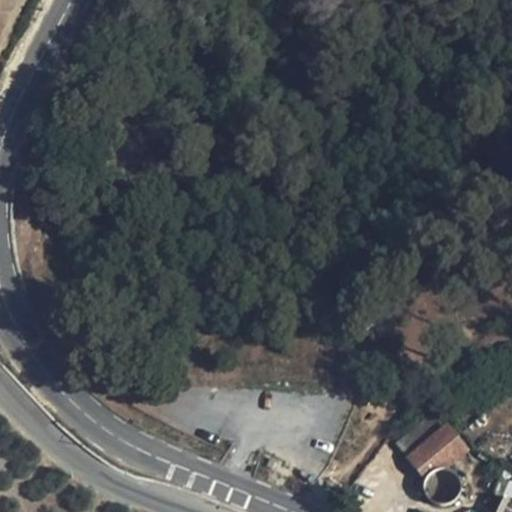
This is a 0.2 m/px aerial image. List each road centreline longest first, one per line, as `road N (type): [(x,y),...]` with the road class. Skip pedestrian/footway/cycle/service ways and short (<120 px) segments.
road 1 (secondary): [(0,285),(38,362),(97,424),(131,446),(296,511)]
road 2 (track): [(511,311),(481,323),(422,370),(353,441),(303,511)]
road 3 (unclassified): [(187,511),(71,457),(0,390)]
road 4 (secondary): [(70,0),(0,142)]
